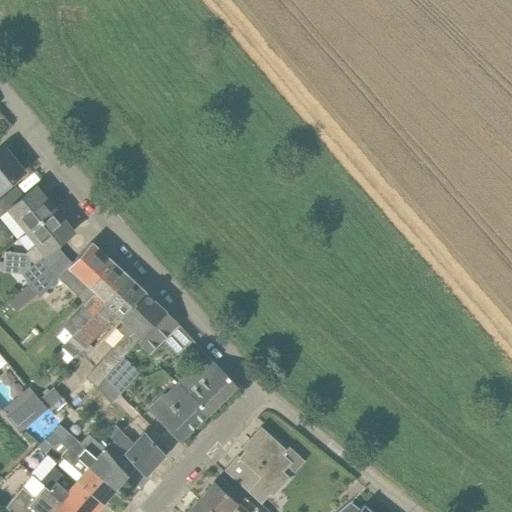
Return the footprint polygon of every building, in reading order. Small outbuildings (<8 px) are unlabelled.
[(3,147),(0,150),(0,189),(22,171),(3,147)] [(6,210),(25,233),(55,210),(35,186),(6,210)] [(29,283),(64,253),(57,245),(73,231),(55,210),(25,233),(34,245),(24,253),(33,264),(21,274),(29,283)] [(76,276),(86,286),(110,259),(91,241),(72,261),(64,254),(64,253),(29,283),(29,284),(22,290),(28,298),(36,292),(39,296),(41,294),(51,302),(64,288),(76,276)] [(55,336),(63,344),(126,274),(110,259),(86,286),(94,293),(68,321),(69,321),(55,336)] [(126,274),(63,344),(60,347),(72,358),(76,354),(82,359),(92,347),(89,344),(110,323),(117,316),(120,318),(143,291),(126,274)] [(122,359),(136,341),(165,311),(143,291),(120,318),(119,318),(123,322),(117,329),(123,335),(100,361),(89,373),(100,384),(103,380),(122,359)] [(16,313),(27,303),(18,293),(7,302),(16,313)] [(165,311),(136,341),(149,354),(163,340),(177,355),(192,340),(165,311)] [(177,384),(206,415),(236,385),(207,356),(177,384)] [(103,380),(120,394),(140,372),(134,366),(132,368),(122,359),(103,380)] [(120,394),(103,380),(100,384),(96,388),(112,403),(120,394)] [(180,440),(206,415),(177,384),(165,396),(162,393),(148,407),(180,440)] [(38,400),(46,409),(61,397),(53,388),(38,400)] [(35,419),(46,409),(38,400),(34,394),(6,416),(19,432),(35,419)] [(127,474),(135,465),(113,440),(105,449),(89,434),(80,443),(59,424),(50,433),(58,440),(114,489),(127,474)] [(224,470),(261,504),(269,494),(272,496),(289,478),(283,471),(287,467),(285,466),(290,461),(281,452),(284,448),(260,426),(241,448),(244,451),(239,457),(237,456),(224,470)] [(113,440),(135,465),(146,474),(165,454),(142,433),(133,442),(119,429),(110,438),(113,440)] [(101,503),(114,489),(58,440),(67,448),(61,456),(81,474),(75,480),(101,503)] [(75,511),(92,511),(101,503),(75,480),(72,483),(53,466),(40,480),(75,511)] [(75,511),(40,480),(39,481),(44,486),(34,498),(22,488),(6,508),(11,511),(38,511),(41,509),(44,511),(47,511),(49,510),(51,511),(75,511)] [(198,499),(211,511),(246,511),(213,482),(198,499)] [(211,511),(198,499),(186,511),(211,511)] [(372,511),(364,505),(360,510),(350,502),(337,511),(372,511)]
